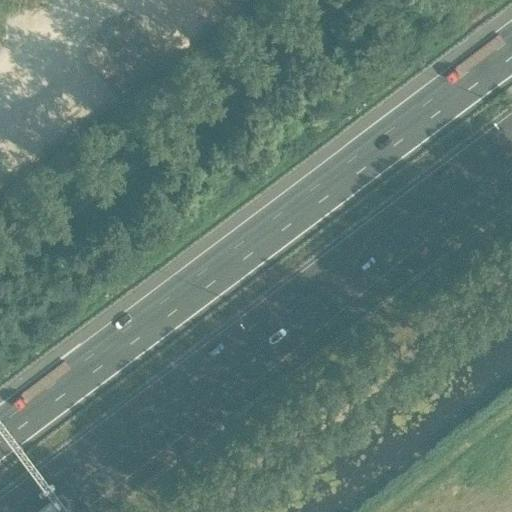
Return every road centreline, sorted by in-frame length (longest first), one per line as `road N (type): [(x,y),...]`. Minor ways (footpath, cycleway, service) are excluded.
road 1 (motorway): [(511,47),(0,430)]
road 2 (motorway): [(16,511),(511,138)]
